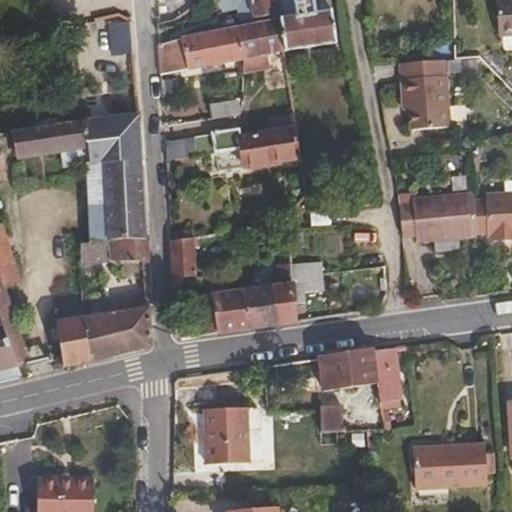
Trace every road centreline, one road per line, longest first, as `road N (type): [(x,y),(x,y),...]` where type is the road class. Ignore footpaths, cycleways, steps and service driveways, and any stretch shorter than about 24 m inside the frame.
road 1 (residential): [(141,0),(157,364)]
road 2 (secondary): [(511,308),(157,364)]
road 3 (secondary): [(157,364),(0,401)]
road 4 (residential): [(157,364),(153,511)]
